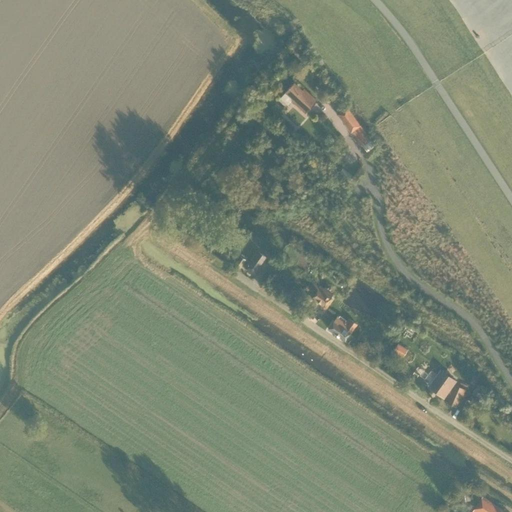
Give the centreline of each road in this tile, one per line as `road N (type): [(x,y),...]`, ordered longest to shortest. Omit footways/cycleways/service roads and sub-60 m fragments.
road 1 (unclassified): [(511,459),(230,270)]
road 2 (unclassified): [(511,381),(468,316),(411,279),(393,257),(364,158)]
